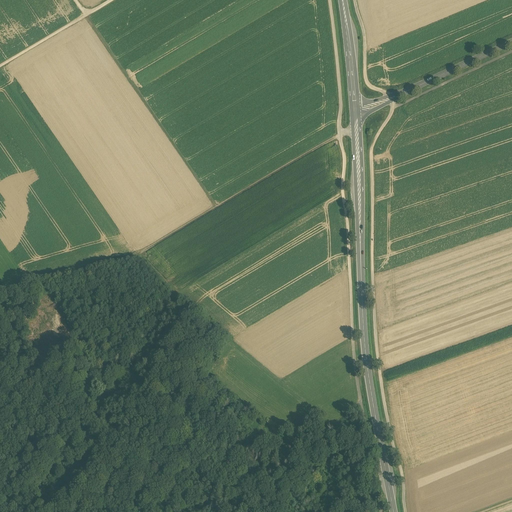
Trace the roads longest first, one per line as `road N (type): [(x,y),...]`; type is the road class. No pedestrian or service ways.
road 1 (track): [(405,511),(379,374),(372,270),(370,150),(394,107),(390,95),(365,81),(355,0)]
road 2 (track): [(329,0),(352,340),(380,511)]
road 3 (secondary): [(356,113),(364,346),(392,511)]
road 4 (track): [(0,296),(141,256),(226,338)]
road 5 (track): [(75,0),(216,207)]
road 6 (track): [(141,256),(356,130)]
road 7 (track): [(226,338),(201,370),(252,415),(295,439),(321,415)]
road 8 (track): [(360,403),(337,427),(226,338)]
road 9 (tertiary): [(511,43),(356,113)]
road 10 (track): [(110,0),(0,67)]
